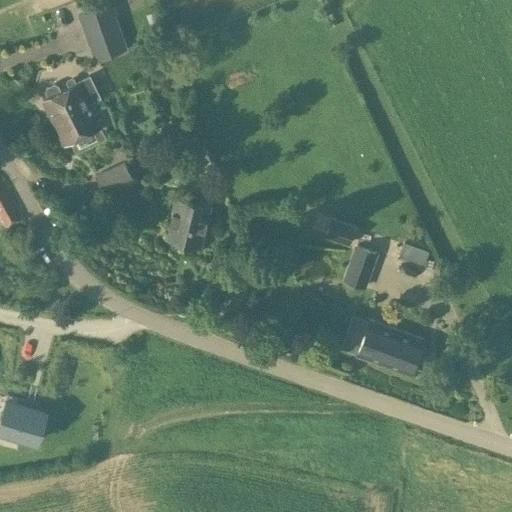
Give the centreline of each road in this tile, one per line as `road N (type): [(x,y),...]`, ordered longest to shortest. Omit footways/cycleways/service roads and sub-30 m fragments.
road 1 (unclassified): [(511,447),(106,302),(72,266),(0,145)]
road 2 (track): [(157,320),(113,451)]
